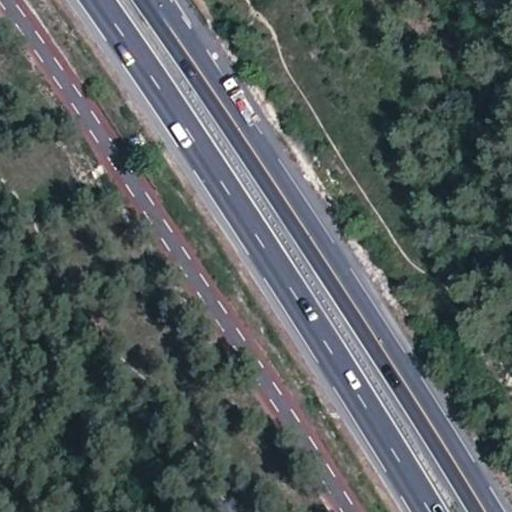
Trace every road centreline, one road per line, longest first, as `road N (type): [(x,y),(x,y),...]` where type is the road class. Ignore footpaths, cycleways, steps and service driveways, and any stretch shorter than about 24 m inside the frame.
road 1 (residential): [(350,511),(148,194),(3,0)]
road 2 (primary): [(486,511),(150,0)]
road 3 (primary): [(98,0),(426,511)]
